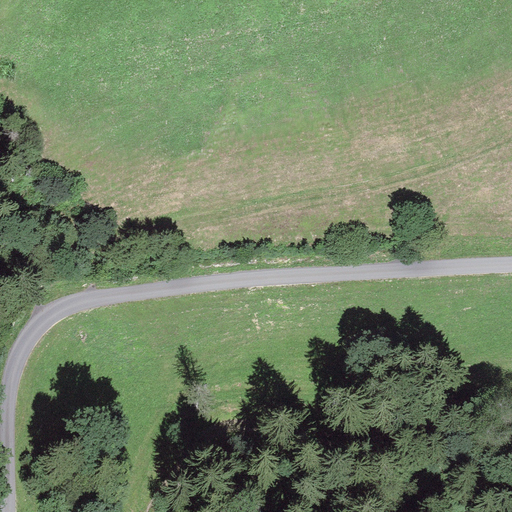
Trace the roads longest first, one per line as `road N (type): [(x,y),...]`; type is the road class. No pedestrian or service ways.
road 1 (track): [(511,264),(157,288),(61,307),(28,335),(16,366),(5,511)]
road 2 (track): [(511,456),(280,426),(229,427),(191,451),(151,511)]
road 3 (track): [(0,278),(31,257),(333,192)]
